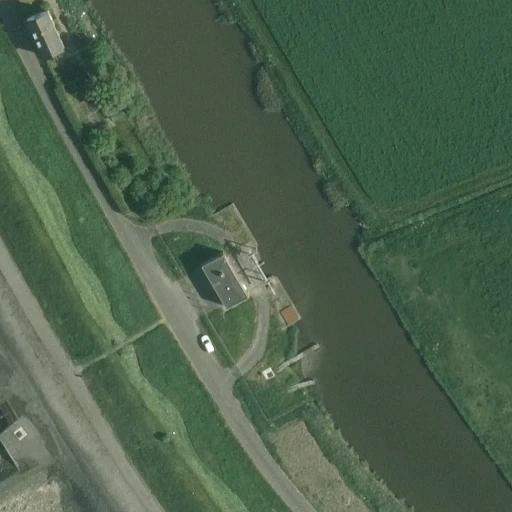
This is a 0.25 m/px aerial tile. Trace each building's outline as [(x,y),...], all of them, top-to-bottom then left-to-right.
[(43,56),(43,55),(63,47),(46,10),(26,19),(43,56)] [(189,278),(199,273),(188,249),(178,254),(189,278)] [(200,264),(225,306),(247,294),(222,251),(200,264)] [(212,310),(224,332),(234,327),(223,305),(212,310)] [(120,397),(132,391),(127,380),(115,386),(120,397)] [(24,426),(39,444),(57,429),(42,411),(24,426)]
